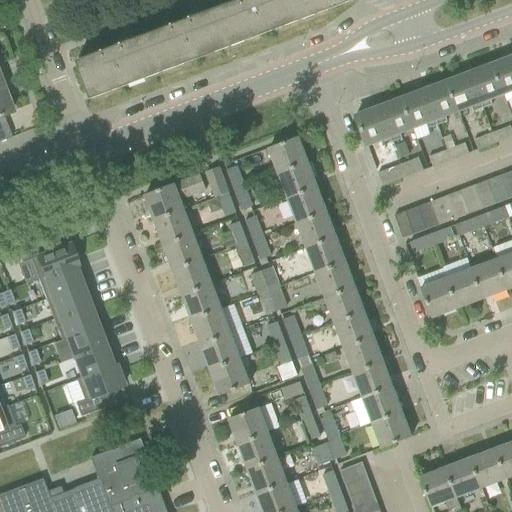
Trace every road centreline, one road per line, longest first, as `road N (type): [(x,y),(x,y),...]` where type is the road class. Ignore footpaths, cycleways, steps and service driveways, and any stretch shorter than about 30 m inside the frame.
road 1 (residential): [(219,511),(84,152)]
road 2 (residential): [(423,369),(309,67)]
road 3 (residential): [(84,152),(309,67)]
road 4 (residential): [(84,152),(27,0)]
road 5 (residential): [(511,405),(448,429),(423,369)]
